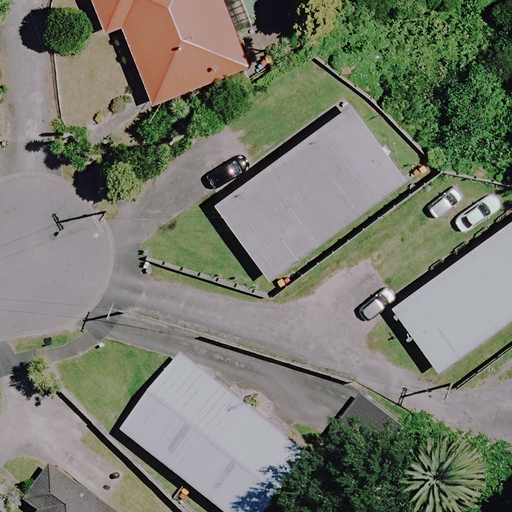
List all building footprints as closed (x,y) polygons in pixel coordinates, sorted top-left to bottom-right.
[(250,67),(223,0),(95,0),(109,34),(125,27),(155,104),(250,67)] [(410,192),(350,105),(216,198),(275,285),(410,192)] [(511,320),(511,219),(393,305),(441,372),(511,320)] [(275,511),(317,460),(187,357),(128,433),(227,511),(275,511)] [(401,427),(363,398),(335,437),(372,465),(401,427)] [(24,511),(123,511),(73,476),(57,465),(24,511)]
